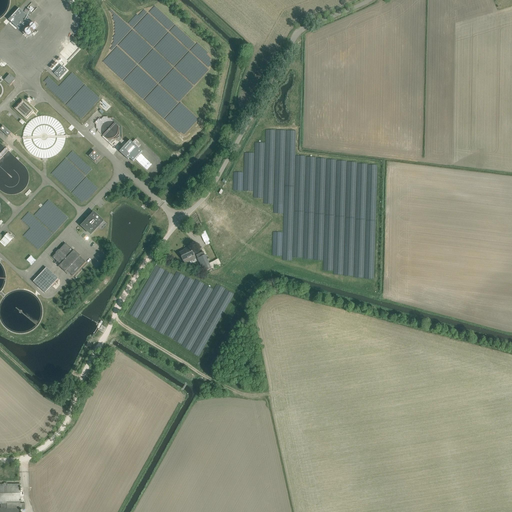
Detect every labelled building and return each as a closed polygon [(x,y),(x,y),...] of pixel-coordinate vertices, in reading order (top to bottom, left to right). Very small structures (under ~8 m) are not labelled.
[(27,9),(33,14),(38,9),(33,4),(27,9)] [(8,20),(19,30),(30,18),(19,8),(8,20)] [(54,74),(60,79),(67,71),(62,65),(54,74)] [(9,74),(4,80),(10,85),(15,80),(9,74)] [(34,110),(22,99),(14,108),(26,119),(34,110)] [(99,118),(93,124),(110,143),(122,131),(106,115),(101,120),(99,118)] [(3,126),(0,129),(8,137),(11,133),(3,126)] [(130,140),(123,148),(120,152),(128,160),(129,158),(133,161),(135,159),(147,170),(152,164),(141,153),(142,152),(138,148),(141,145),(135,140),(133,143),(130,140)] [(89,156),(95,162),(100,156),(94,150),(89,156)] [(82,226),(91,234),(103,221),(94,213),(82,226)] [(0,241),(0,242),(5,247),(13,238),(8,233),(0,241)] [(73,251),(66,243),(52,257),(60,265),(59,266),(65,272),(67,270),(73,276),(86,262),(80,256),(74,250),(73,251)] [(180,253),(183,261),(194,256),(192,252),(190,247),(184,250),(185,251),(180,253)] [(201,265),(204,272),(211,268),(209,263),(205,255),(198,258),(201,265)] [(215,260),(209,263),(211,268),(218,265),(215,260)] [(33,282),(45,293),(59,279),(46,268),(33,282)] [(20,492),(20,484),(0,484),(0,503),(1,504),(1,508),(0,508),(0,511),(20,511),(20,510),(25,510),(25,503),(20,503),(20,497),(24,497),(24,492),(20,492)]
